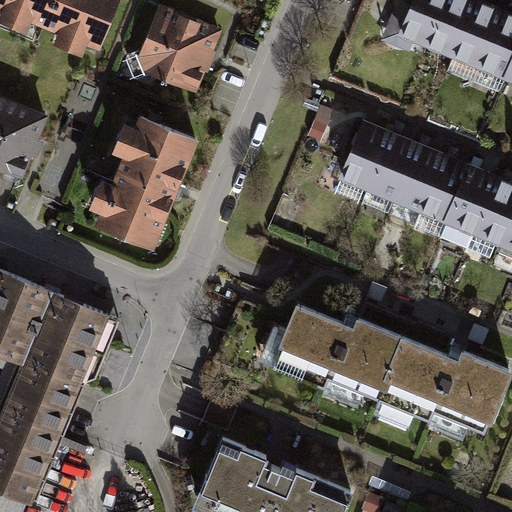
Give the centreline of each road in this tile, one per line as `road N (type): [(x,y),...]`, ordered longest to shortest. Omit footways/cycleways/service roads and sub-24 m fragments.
road 1 (residential): [(303,0),(178,300)]
road 2 (residential): [(178,300),(0,229)]
road 3 (residential): [(178,300),(129,423)]
